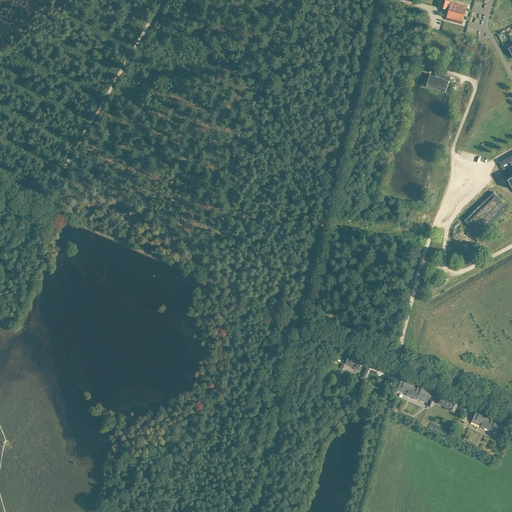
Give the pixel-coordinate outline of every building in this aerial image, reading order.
[(446,20),(462,24),(467,6),(445,0),(441,0),(439,8),(448,10),(446,20)] [(434,62),(421,59),(412,94),(460,107),(465,85),(449,81),(448,84),(430,80),(434,62)] [(411,117),(400,143),(439,160),(447,140),(434,134),(430,142),(419,137),(425,123),(411,117)] [(396,164),(384,190),(423,207),(432,187),(418,181),(414,189),(403,184),(410,170),(396,164)] [(511,203),(511,199),(493,179),(457,214),(478,236),(511,203)] [(353,354),(350,353),(345,363),(355,368),(354,369),(358,370),(363,360),(359,359),(360,356),(353,353),(353,354)] [(375,365),(374,368),(383,372),(386,367),(373,361),(372,364),(375,365)] [(366,366),(361,377),(365,378),(370,368),(366,366)] [(402,379),(397,389),(407,394),(406,395),(410,396),(411,395),(414,396),(413,398),(417,399),(417,398),(427,402),(432,392),(428,390),(429,389),(422,386),(421,388),(418,387),(417,388),(414,387),(415,385),(412,384),(412,382),(405,379),(405,380),(402,379)] [(440,397),(437,403),(450,408),(449,410),(454,412),(458,402),(453,400),(452,403),(448,401),(449,400),(447,399),(446,400),(440,397)] [(479,412),(476,411),(471,422),(481,426),(480,427),(484,429),(485,427),(488,429),(487,430),(491,432),(491,430),(501,435),(506,424),(503,423),(503,422),(496,419),(495,421),(492,419),(491,420),(488,419),(489,418),(486,416),(487,414),(480,411),(479,412)]
